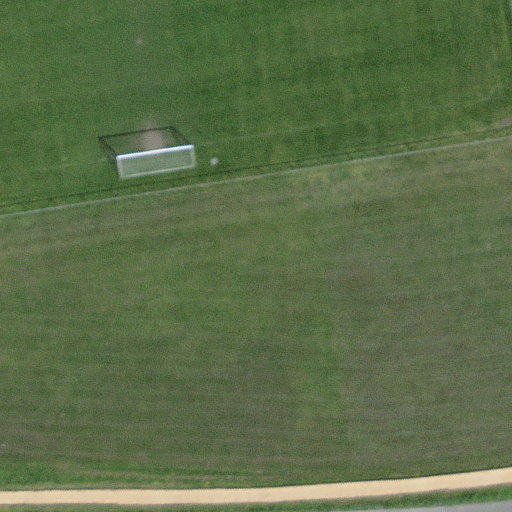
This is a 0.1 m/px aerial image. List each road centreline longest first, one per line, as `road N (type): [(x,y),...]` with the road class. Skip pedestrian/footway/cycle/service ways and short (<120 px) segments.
road 1 (motorway): [(321,0),(402,511)]
road 2 (motorway): [(511,357),(455,0)]
